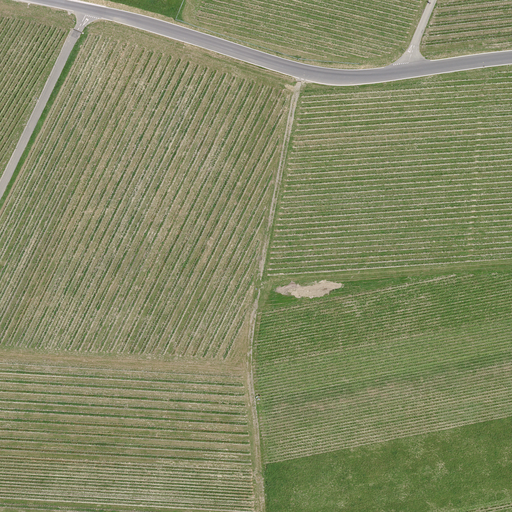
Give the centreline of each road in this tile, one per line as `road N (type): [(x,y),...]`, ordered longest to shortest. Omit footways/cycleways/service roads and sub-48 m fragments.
road 1 (track): [(265,511),(249,355),(304,71)]
road 2 (tertiary): [(88,9),(314,74),(405,71)]
road 3 (unclassified): [(0,193),(88,9)]
